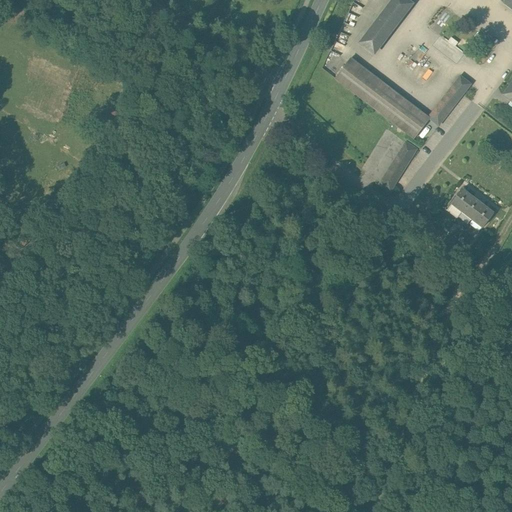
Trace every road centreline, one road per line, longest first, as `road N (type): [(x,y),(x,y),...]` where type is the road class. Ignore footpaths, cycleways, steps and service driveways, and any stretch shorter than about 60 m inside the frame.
road 1 (secondary): [(0,488),(189,242),(272,105)]
road 2 (unclassified): [(511,314),(272,105)]
road 3 (track): [(474,279),(376,511)]
road 4 (tertiary): [(281,86),(140,0)]
